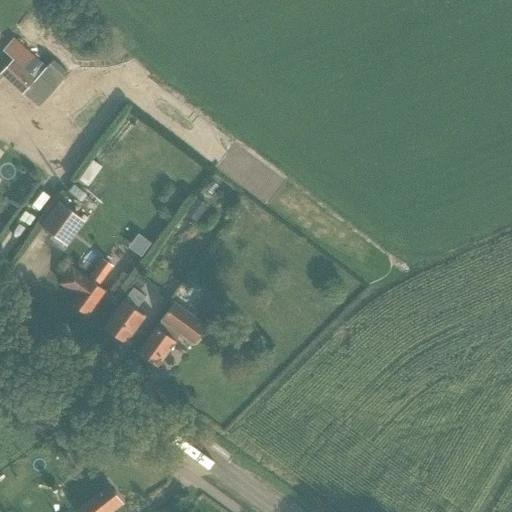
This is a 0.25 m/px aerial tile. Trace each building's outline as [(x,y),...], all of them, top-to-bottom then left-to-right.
[(0,48),(13,60),(1,74),(38,107),(68,74),(53,60),(46,69),(7,35),(0,42),(0,48)] [(38,226),(66,246),(84,221),(57,201),(38,226)] [(89,279),(72,267),(61,284),(77,295),(71,304),(87,316),(105,291),(98,286),(113,266),(103,259),(89,279)] [(125,344),(145,317),(136,310),(145,297),(133,288),(123,301),(103,328),(125,344)] [(161,320),(162,320),(156,328),(138,353),(157,366),(175,342),(175,341),(180,334),(192,342),(205,325),(174,303),(161,320)] [(112,511),(122,504),(108,487),(76,511),(112,511)]
